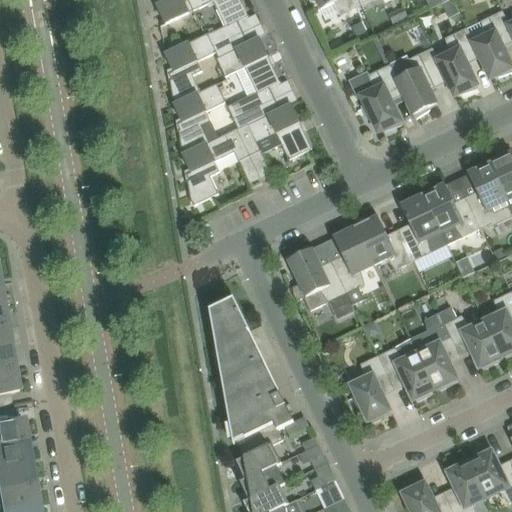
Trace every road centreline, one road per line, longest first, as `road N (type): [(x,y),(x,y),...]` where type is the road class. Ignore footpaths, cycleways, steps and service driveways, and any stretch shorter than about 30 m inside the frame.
road 1 (residential): [(352,478),(252,250),(263,234),(361,187)]
road 2 (residential): [(72,511),(16,208)]
road 3 (residential): [(361,187),(269,0)]
road 4 (residential): [(352,478),(511,401)]
road 5 (residential): [(361,187),(511,113)]
